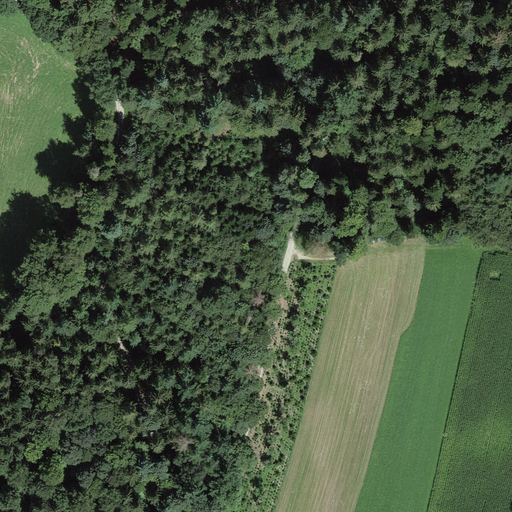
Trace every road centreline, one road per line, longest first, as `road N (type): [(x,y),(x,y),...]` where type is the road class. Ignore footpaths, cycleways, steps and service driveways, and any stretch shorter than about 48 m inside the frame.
road 1 (track): [(170,511),(152,415),(114,294),(122,124),(112,84),(43,0)]
road 2 (track): [(218,511),(255,398),(285,260),(335,126),(351,0)]
road 3 (track): [(0,4),(148,17),(204,16),(241,0)]
